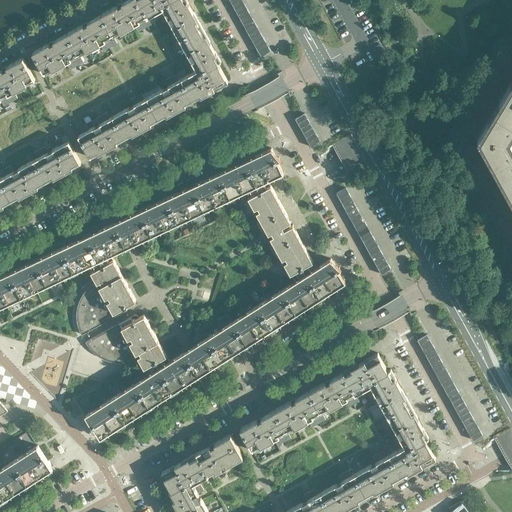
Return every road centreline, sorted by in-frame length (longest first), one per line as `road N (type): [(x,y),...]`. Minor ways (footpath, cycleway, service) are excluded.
road 1 (residential): [(373,511),(469,455),(374,280)]
road 2 (tertiary): [(443,283),(323,65)]
road 3 (residential): [(131,167),(323,65)]
road 4 (residential): [(262,388),(443,283)]
road 5 (residential): [(262,388),(244,358),(374,280)]
road 6 (residential): [(131,167),(169,185),(290,126)]
road 7 (residential): [(128,462),(262,388)]
road 8 (residential): [(0,236),(131,167)]
road 9 (tertiary): [(511,411),(443,283)]
road 10 (residential): [(290,126),(222,0)]
road 11 (residential): [(374,280),(316,172)]
